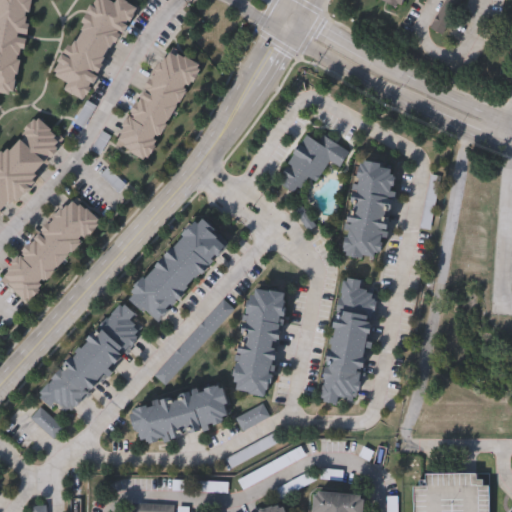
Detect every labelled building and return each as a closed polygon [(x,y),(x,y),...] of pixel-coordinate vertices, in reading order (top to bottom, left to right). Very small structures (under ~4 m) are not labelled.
[(0,90),(0,0),(30,0),(11,93),(0,90)] [(126,0),(137,6),(84,98),(64,87),(68,81),(52,72),(92,0),(112,0),(114,1),(114,0),(126,0)] [(406,0),(372,0),(402,12),(406,0)] [(115,143),(163,46),(197,63),(149,160),(115,143)] [(83,126),(76,123),(86,102),(93,105),(83,126)] [(63,141),(0,211),(0,152),(34,114),(63,141)] [(296,194),(275,182),(303,132),(314,138),(316,134),(350,154),(340,171),(328,164),(318,183),(306,176),(296,194)] [(343,252),(359,158),(399,165),(383,259),(343,252)] [(99,222),(25,300),(0,275),(0,271),(73,197),(99,222)] [(234,242),(160,321),(131,293),(205,215),(234,242)] [(323,398),(342,276),(367,280),(365,287),(380,290),(362,404),(323,398)] [(269,396),(233,390),(251,287),(287,293),(269,396)] [(150,327),(71,414),(58,401),(53,406),(39,393),(122,301),(150,327)] [(220,382),(231,421),(142,446),(131,407),(220,382)] [(269,420),(242,431),(236,418),(264,407),(269,420)] [(54,440),(31,420),(41,409),(63,430),(54,440)] [(414,511),(414,486),(420,486),(420,479),(424,479),(424,475),(476,475),(476,479),(482,479),(482,485),(489,485),(489,511),(414,511)] [(312,511),(315,490),(365,496),(363,511),(312,511)] [(259,511),(259,510),(286,501),(289,511),(259,511)]
